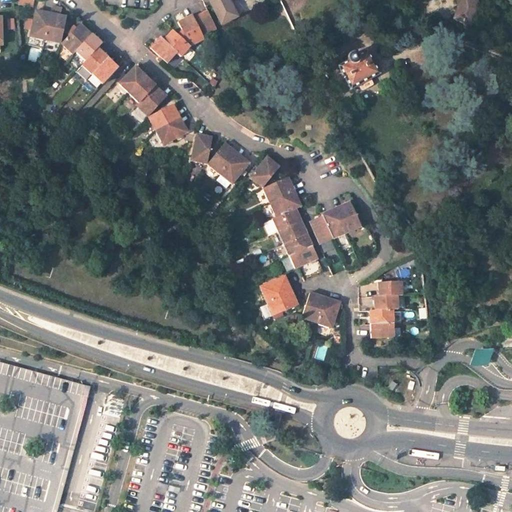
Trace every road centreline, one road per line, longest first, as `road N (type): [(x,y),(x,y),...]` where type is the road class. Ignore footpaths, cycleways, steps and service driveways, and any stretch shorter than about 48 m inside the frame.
road 1 (residential): [(128,43),(243,141),(352,186),(385,241),(383,257),(349,286)]
road 2 (tertiary): [(328,402),(0,300)]
road 3 (tertiary): [(0,320),(321,421)]
road 4 (residential): [(349,286),(353,350),(363,360),(409,361),(430,373),(419,420)]
road 5 (unknown): [(511,68),(460,44),(420,44),(389,58),(373,43)]
road 6 (tertiary): [(375,436),(511,454)]
